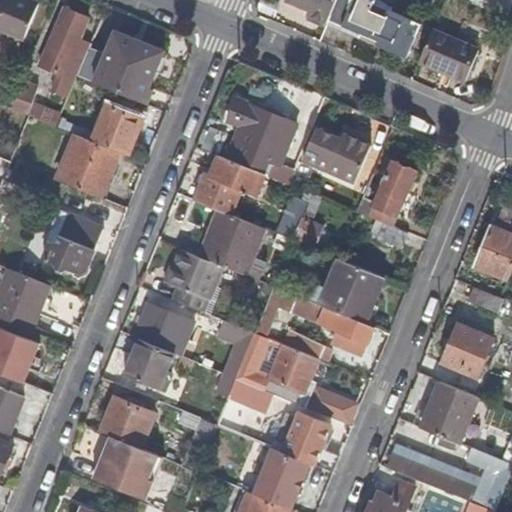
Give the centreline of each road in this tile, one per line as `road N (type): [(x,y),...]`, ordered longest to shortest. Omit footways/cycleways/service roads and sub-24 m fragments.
road 1 (residential): [(28,511),(223,23)]
road 2 (residential): [(493,142),(341,511)]
road 3 (residential): [(223,23),(493,142)]
